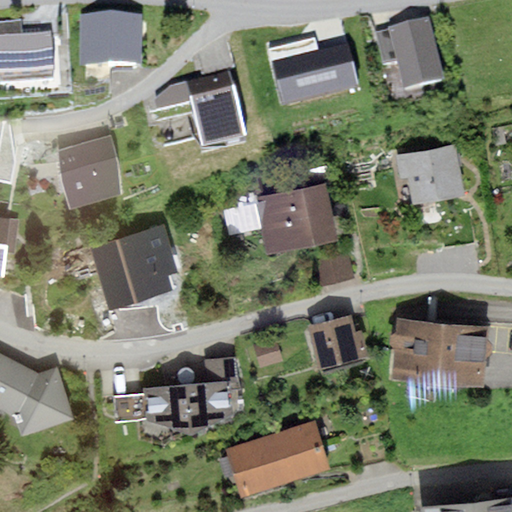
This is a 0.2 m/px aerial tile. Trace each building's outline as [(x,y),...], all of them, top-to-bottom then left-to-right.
[(142,19),(80,19),(79,71),(141,72),(142,19)] [(0,85),(54,81),(51,35),(23,37),(22,22),(0,23),(0,85)] [(443,87),(428,22),(374,34),(382,70),(397,66),(404,96),(443,87)] [(279,50),(269,53),(282,105),(357,87),(347,50),(283,66),(279,50)] [(231,75),(186,85),(202,157),(247,146),(231,75)] [(57,151),(60,173),(69,210),(121,195),(117,158),(111,136),(57,151)] [(465,195),(456,145),(394,155),(398,180),(408,179),(412,204),(465,195)] [(325,183),(261,197),(257,180),(211,191),(216,213),(224,211),(229,235),(261,228),(267,257),(338,241),(325,183)] [(0,218),(0,277),(5,278),(8,253),(15,254),(19,221),(0,218)] [(89,247),(103,294),(177,272),(163,225),(89,247)] [(354,277),(347,252),(313,262),(320,287),(354,277)] [(351,315),(307,326),(318,369),(368,356),(362,330),(355,332),(351,315)] [(392,378),(484,386),(487,358),(492,354),(493,345),(488,340),(489,327),(397,319),(396,333),(390,335),(390,344),(394,349),(392,378)] [(275,339),(253,346),(260,367),(282,361),(275,339)] [(0,353),(0,409),(14,417),(22,436),(74,421),(56,366),(38,373),(0,353)] [(233,357),(204,360),(207,381),(229,379),(229,382),(235,382),(233,357)] [(192,383),(194,380),(195,378),(195,375),(194,372),(192,369),(190,368),(187,367),(184,367),(181,368),(179,370),(178,373),(177,375),(177,378),(179,381),(181,383),(183,384),(191,383),(192,383)] [(183,384),(142,389),(146,422),(191,435),(233,414),(229,382),(229,379),(207,381),(191,383),(183,384)] [(225,451),(241,499),(331,469),(315,421),(225,451)] [(511,511),(511,497),(420,508),(420,511),(511,511)]
